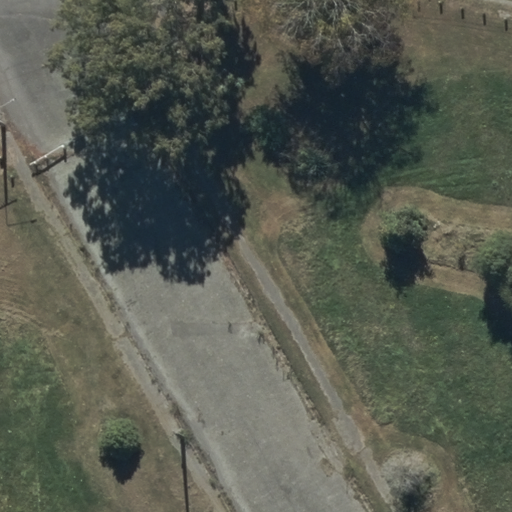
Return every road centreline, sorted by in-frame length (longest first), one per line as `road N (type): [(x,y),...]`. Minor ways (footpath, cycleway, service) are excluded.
road 1 (track): [(85,137),(304,511)]
road 2 (residential): [(4,0),(85,137)]
